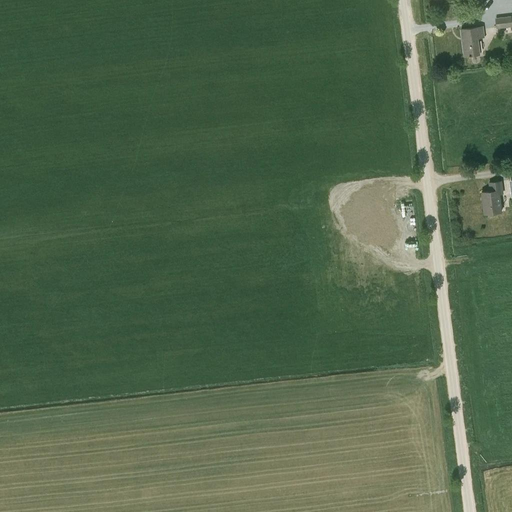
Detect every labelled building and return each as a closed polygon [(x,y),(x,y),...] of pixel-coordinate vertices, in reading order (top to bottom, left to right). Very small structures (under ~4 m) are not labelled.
[(511,0),(495,0),(497,16),(511,13),(511,0)] [(511,16),(495,18),(497,29),(511,26),(511,16)] [(461,29),(465,55),(480,52),(478,38),(484,37),(483,26),(461,29)] [(481,192),(484,214),(502,212),(499,193),(503,193),(501,181),(490,183),(491,191),(481,192)] [(376,208),(379,222),(395,218),(391,204),(376,208)] [(376,226),(348,229),(352,269),(364,267),(364,273),(376,272),(375,264),(380,264),(376,226)]
